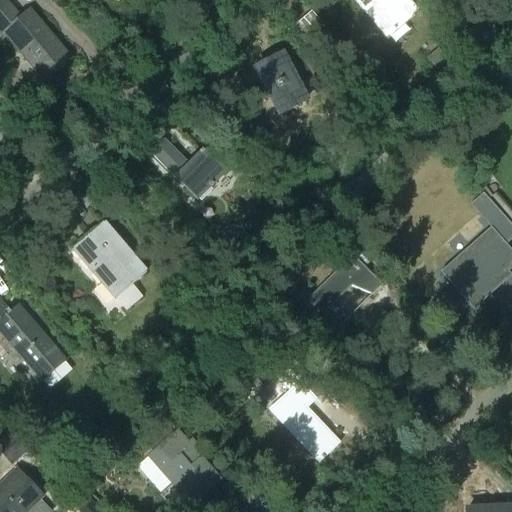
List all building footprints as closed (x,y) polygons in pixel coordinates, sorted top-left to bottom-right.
[(31,11),(21,19),(5,0),(0,4),(0,36),(3,34),(45,83),(72,60),(31,11)] [(395,0),(355,0),(389,39),(412,19),(410,17),(416,12),(405,0),(397,0),(397,1),(395,0)] [(264,49),(271,62),(256,70),(283,120),(309,106),(283,56),(281,57),(274,44),(264,49)] [(458,71),(446,57),(440,50),(429,59),(447,80),(458,71)] [(205,151),(189,167),(164,142),(152,154),(177,179),(177,180),(198,201),(236,164),(226,153),(231,148),(223,140),(208,155),(205,151)] [(482,194),(469,206),(487,225),(500,213),(482,194)] [(103,224),(73,250),(115,300),(146,275),(103,224)] [(511,253),(505,246),(490,228),(490,229),(439,273),(473,311),(500,287),(496,283),(508,273),(511,268),(511,253)] [(372,295),(382,286),(352,255),(295,312),(325,342),(339,328),(325,313),(351,287),(372,295)] [(0,301),(0,333),(42,382),(65,362),(18,307),(11,313),(0,301)] [(275,376),(289,391),(268,411),(308,453),(314,447),(320,454),(319,455),(323,460),(325,458),(324,458),(339,443),(306,408),(315,399),(285,367),(275,376)] [(15,425),(0,439),(0,452),(12,465),(33,444),(15,425)] [(202,511),(210,505),(202,495),(220,480),(202,459),(200,461),(186,444),(187,443),(178,432),(149,457),(173,484),(161,495),(175,511),(202,511)] [(0,511),(46,511),(37,502),(43,497),(17,469),(0,485),(0,511)] [(492,511),(478,498),(463,511),(492,511)]
